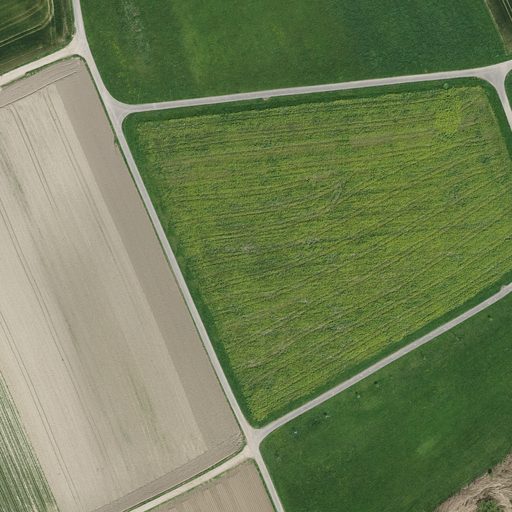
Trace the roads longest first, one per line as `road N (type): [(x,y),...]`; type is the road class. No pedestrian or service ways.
road 1 (track): [(252,444),(80,44)]
road 2 (track): [(110,111),(511,64)]
road 3 (track): [(511,283),(252,444)]
road 4 (track): [(137,511),(252,444)]
